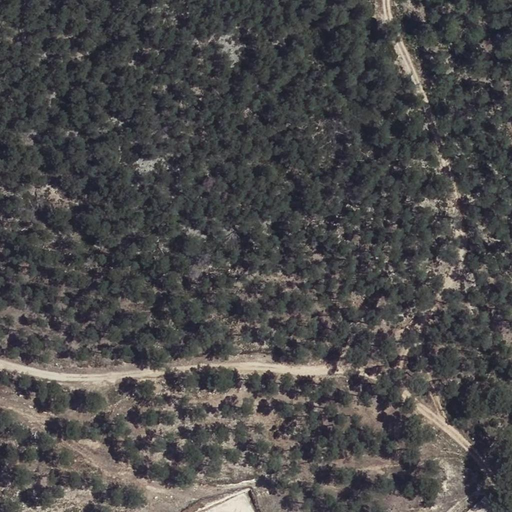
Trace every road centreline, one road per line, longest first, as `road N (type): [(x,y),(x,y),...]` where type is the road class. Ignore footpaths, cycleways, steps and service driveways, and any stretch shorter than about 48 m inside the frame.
road 1 (track): [(0,362),(59,380),(297,366),(327,350),(429,324),(424,367),(440,408),(504,492),(508,511)]
road 2 (track): [(376,0),(382,25),(439,122),(463,213),(456,280),(429,324)]
